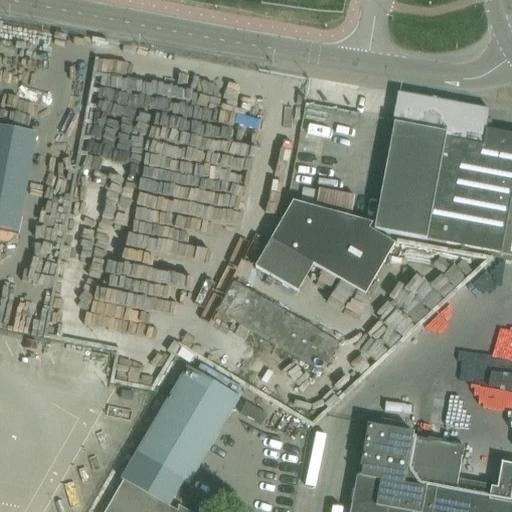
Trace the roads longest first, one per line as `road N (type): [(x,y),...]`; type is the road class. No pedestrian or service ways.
road 1 (tertiary): [(365,64),(7,0)]
road 2 (unknown): [(321,511),(357,403),(490,294)]
road 3 (tertiary): [(511,56),(468,80),(365,64)]
road 4 (unknown): [(34,511),(90,388)]
